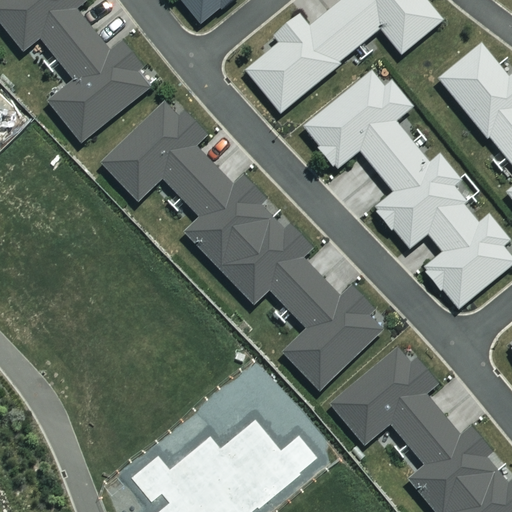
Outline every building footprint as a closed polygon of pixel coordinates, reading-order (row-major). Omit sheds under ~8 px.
[(55,63),(92,34),(75,12),(86,4),(82,0),(2,0),(0,2),(0,28),(22,56),(39,42),(55,63)] [(176,0),(199,28),(219,12),(220,14),(236,0),(176,0)] [(343,0),(329,12),(359,48),(378,33),(400,59),(443,24),(423,0),(343,0)] [(243,74),(278,117),(340,68),(338,65),(359,48),(329,12),(307,30),(298,18),(271,40),(277,47),(243,74)] [(45,104),(79,147),(149,91),(136,75),(142,70),(121,44),(108,54),(92,34),(55,63),(71,84),(45,104)] [(487,141),(504,162),(511,155),(511,78),(508,82),(480,47),(436,83),(485,143),(487,141)] [(359,155),(375,175),(412,146),(395,125),(412,111),(391,85),(384,91),(371,75),(302,130),(318,150),(316,152),(331,171),(332,169),(336,173),(359,155)] [(180,202),(214,169),(196,150),(207,140),(183,115),(178,120),(163,105),(99,167),(137,206),(161,183),(180,202)] [(409,254),(427,239),(464,209),(467,207),(453,190),(461,183),(439,157),(428,166),(412,146),(375,175),(392,195),(373,211),(376,214),(374,216),(390,235),(392,233),(409,254)] [(181,236),(217,273),(271,220),(261,210),(267,204),(242,179),(233,188),(214,169),(180,202),(197,220),(181,236)] [(464,209),(427,239),(441,257),(423,271),(426,275),(423,277),(439,296),(441,294),(457,313),(511,269),(511,262),(503,251),(510,245),(488,218),(477,226),(464,209)] [(286,313),(321,280),(303,261),(313,252),(289,227),(283,232),(271,220),(217,273),(253,310),(268,295),(286,313)] [(281,357),(319,395),(382,334),(369,320),(375,314),(351,289),(340,299),(321,280),(286,313),(305,332),(281,357)] [(406,449),(442,418),(426,398),(438,388),(416,362),(411,367),(398,351),(328,409),(363,450),(389,428),(406,449)] [(430,511),(451,511),(497,474),(486,461),(492,456),(471,431),(460,440),(442,418),(406,449),(423,469),(406,483),(430,511)] [(511,511),(511,483),(507,487),(497,474),(451,511),(511,511)]
